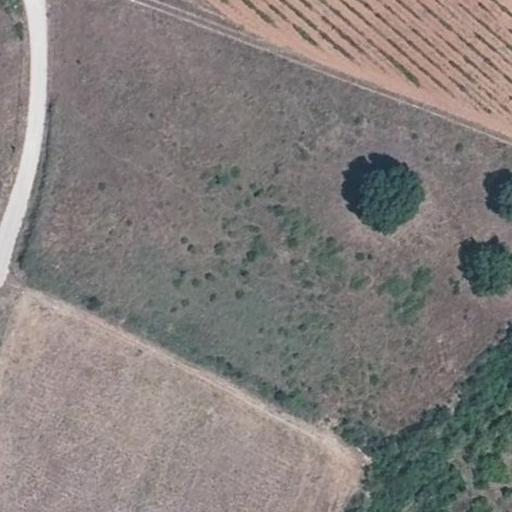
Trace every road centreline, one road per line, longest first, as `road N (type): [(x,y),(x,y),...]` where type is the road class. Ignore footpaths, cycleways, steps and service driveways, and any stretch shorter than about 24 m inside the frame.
road 1 (track): [(149,0),(511,140)]
road 2 (unclassified): [(0,265),(38,132),(37,0)]
